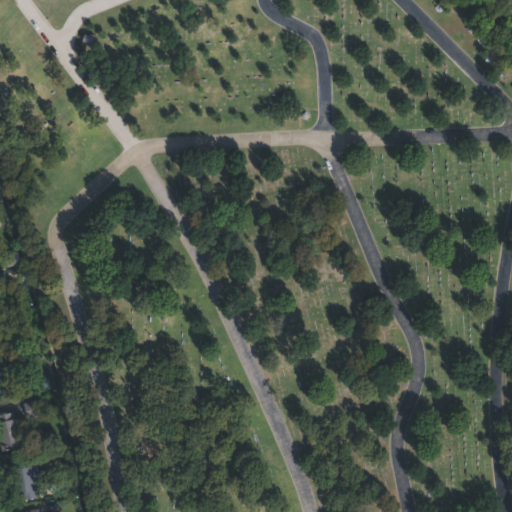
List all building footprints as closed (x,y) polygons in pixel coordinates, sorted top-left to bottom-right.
[(0,273),(4,272),(8,285),(0,287),(0,273)] [(49,388),(32,392),(30,381),(47,377),(49,388)] [(39,414),(27,418),(23,405),(35,401),(39,414)] [(0,415),(14,413),(15,419),(17,418),(19,430),(18,430),(21,446),(2,451),(0,442),(0,415)] [(33,482),(36,498),(25,499),(24,494),(16,495),(12,472),(19,471),(17,458),(42,454),(44,468),(37,469),(38,481),(33,482)]
